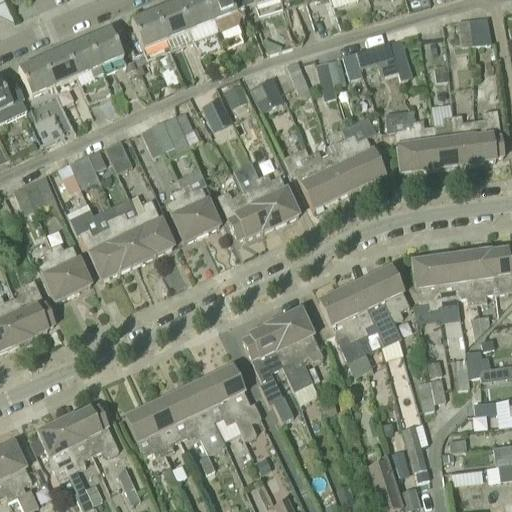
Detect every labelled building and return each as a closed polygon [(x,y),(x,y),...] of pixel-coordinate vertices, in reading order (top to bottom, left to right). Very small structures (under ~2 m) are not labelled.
[(193,47),(216,38),(216,37),(201,0),(197,0),(177,8),(189,38),(193,47)] [(201,0),(216,37),(216,38),(220,41),(237,35),(238,28),(245,25),(241,16),(235,18),(228,0),(201,0)] [(250,0),(254,13),(278,5),(276,0),(250,0)] [(154,17),(166,47),(189,38),(177,8),(154,17)] [(142,56),(166,47),(154,17),(130,26),(142,56)] [(469,26),(472,52),(489,50),(486,24),(469,26)] [(459,54),(472,52),(469,26),(456,27),(459,54)] [(262,35),(269,59),(292,52),(285,28),(262,35)] [(87,45),(99,74),(123,64),(110,35),(87,45)] [(389,48),(398,77),(400,85),(411,82),(400,44),(389,48)] [(102,80),(99,74),(87,45),(64,55),(77,84),(88,79),(90,85),(102,80)] [(398,77),(389,48),(388,48),(376,51),(385,81),(398,77)] [(53,94),(77,84),(64,55),(41,64),(53,94)] [(361,82),(360,77),(355,58),(342,62),(348,85),(361,82)] [(145,66),(143,61),(135,64),(140,79),(144,77),(141,68),(145,66)] [(53,94),(41,64),(17,74),(30,104),(53,94)] [(136,73),(133,65),(125,68),(128,76),(136,73)] [(328,67),(333,91),(344,89),(338,65),(328,67)] [(311,101),(304,85),(297,66),(286,71),(300,106),(311,101)] [(336,103),(333,91),(328,67),(315,70),(324,106),(336,103)] [(446,70),(433,72),(435,88),(447,86),(446,70)] [(312,78),(304,80),(308,91),(315,89),(312,78)] [(283,107),(281,102),(272,84),(250,95),(261,118),(283,107)] [(0,131),(10,126),(5,115),(21,108),(23,107),(14,87),(2,92),(0,87),(0,131)] [(239,90),(224,97),(231,112),(246,105),(239,90)] [(231,128),(220,103),(201,113),(212,137),(231,128)] [(412,128),(413,128),(412,116),(384,120),(386,139),(395,138),(396,150),(395,150),(399,180),(419,178),(412,128)] [(472,126),(478,168),(495,166),(494,163),(503,162),(497,116),(485,117),(486,125),(472,126)] [(64,143),(54,118),(31,128),(41,153),(64,143)] [(175,122),(183,139),(192,135),(184,118),(175,122)] [(478,170),(478,168),(472,126),(462,128),(461,121),(452,122),(458,172),(478,170)] [(190,154),(183,139),(175,122),(151,133),(162,158),(166,166),(190,154)] [(345,144),(366,190),(384,182),(366,143),(375,139),(367,122),(341,135),(346,144),(345,144)] [(439,175),(458,172),(452,122),(442,123),(443,130),(433,132),(439,175)] [(439,175),(433,132),(423,133),(423,126),(413,128),(412,128),(419,178),(439,175)] [(152,162),(162,158),(151,133),(141,138),(152,162)] [(348,199),(366,190),(345,144),(336,149),(335,147),(326,152),(330,160),(348,199)] [(131,172),(128,165),(120,147),(104,154),(116,179),(131,172)] [(88,161),(95,176),(105,172),(98,156),(88,161)] [(330,160),(321,164),(318,157),(309,161),(330,207),(348,199),(330,160)] [(95,176),(88,161),(69,170),(73,179),(80,194),(99,186),(95,176)] [(330,207),(309,161),(287,171),(292,181),(295,179),(312,215),(330,207)] [(62,184),(73,179),(69,170),(58,174),(62,184)] [(179,194),(201,240),(219,232),(201,193),(206,191),(199,176),(178,186),(181,193),(179,194)] [(69,199),(80,194),(73,179),(62,184),(69,199)] [(258,183),(279,230),(298,222),(279,182),(269,187),(266,179),(258,183)] [(24,192),(34,216),(35,216),(35,217),(45,213),(55,209),(45,183),(24,192)] [(261,239),(279,230),(258,183),(250,187),(253,194),(243,198),(260,237),(261,239)] [(23,221),(34,216),(24,192),(13,196),(23,221)] [(183,249),(201,240),(179,194),(171,197),(175,204),(165,208),(172,222),(171,222),(183,249)] [(260,237),(243,198),(231,204),(228,197),(216,202),(236,246),(244,243),(245,245),(260,237)] [(133,214),(154,261),(172,253),(151,206),(142,210),(137,201),(128,205),(133,214)] [(154,261),(133,214),(115,222),(136,270),(154,261)] [(100,238),(90,216),(69,225),(76,241),(80,240),(89,258),(88,259),(100,286),(118,278),(100,238)] [(118,278),(136,270),(115,222),(107,226),(110,233),(100,238),(118,278)] [(50,253),(72,300),(90,291),(71,252),(63,256),(60,249),(50,253)] [(54,308),(72,300),(50,253),(43,257),(46,264),(37,268),(42,281),(41,281),(54,308)] [(490,258),(495,299),(511,296),(511,257),(507,258),(506,255),(490,258)] [(495,299),(490,258),(489,256),(470,259),(477,309),(486,307),(485,300),(495,299)] [(467,310),(477,309),(470,259),(450,262),(456,304),(467,303),(467,310)] [(456,304),(450,262),(431,264),(437,314),(448,313),(448,311),(450,311),(450,305),(456,304)] [(429,315),(437,314),(431,264),(411,267),(415,295),(416,295),(418,309),(428,308),(429,315)] [(372,282),(393,327),(403,323),(399,317),(408,312),(390,273),(372,282)] [(385,331),(393,327),(372,282),(354,290),(372,329),(382,325),(385,331)] [(16,303),(34,342),(47,336),(46,334),(53,330),(34,286),(23,291),(26,298),(16,303)] [(364,333),(372,329),(354,290),(336,298),(358,344),(367,340),(364,333)] [(365,360),(358,344),(336,298),(318,307),(331,333),(332,333),(338,346),(348,369),(365,360)] [(34,342),(16,303),(4,308),(1,301),(0,301),(0,323),(13,352),(32,344),(31,343),(34,342)] [(303,370),(312,366),(309,359),(318,355),(300,315),(282,324),(303,370)] [(479,322),(482,339),(489,330),(488,321),(479,322)] [(476,345),(482,339),(479,322),(471,323),(474,345),(476,345)] [(0,358),(13,352),(0,323),(0,358)] [(311,387),(303,370),(282,324),(263,332),(264,333),(281,373),(282,372),(293,396),(311,387)] [(271,377),(281,373),(264,333),(248,340),(249,343),(241,346),(251,367),(252,367),(262,389),(260,390),(269,410),(274,408),(282,425),(291,421),(283,403),(281,403),(272,385),(274,384),(271,377)] [(493,353),(492,345),(480,346),(482,355),(493,353)] [(466,364),(468,382),(480,381),(481,375),(489,374),(488,362),(481,363),(480,355),(466,357),(467,364),(466,364)] [(469,393),(468,382),(466,364),(454,365),(457,394),(469,393)] [(442,380),(438,366),(427,368),(430,382),(442,380)] [(305,375),(311,387),(319,384),(313,371),(305,375)] [(511,379),(511,371),(494,373),(495,385),(511,382),(511,379)] [(240,438),(244,446),(256,440),(250,429),(260,424),(253,409),(249,411),(231,373),(214,381),(240,438)] [(224,446),(240,438),(214,381),(196,390),(222,447),(224,446)] [(429,387),(434,409),(446,406),(441,384),(429,387)] [(435,414),(434,409),(429,387),(417,389),(423,417),(435,414)] [(226,451),(224,446),(222,447),(196,390),(178,398),(199,444),(200,443),(208,460),(215,475),(224,471),(217,456),(226,451)] [(191,448),(199,444),(178,398),(160,406),(178,445),(188,441),(191,448)] [(319,407),(324,420),(336,416),(331,403),(319,407)] [(511,411),(508,412),(508,405),(495,407),(496,419),(498,433),(511,431),(511,411)] [(171,449),(178,445),(160,406),(143,414),(164,461),(174,456),(171,449)] [(475,421),(487,420),(496,419),(495,407),(473,410),(475,421)] [(73,422),(92,461),(105,455),(108,461),(118,456),(106,431),(98,413),(90,417),(89,415),(73,422)] [(156,464),(164,461),(143,414),(125,423),(143,462),(153,457),(156,464)] [(92,461),(73,422),(73,421),(55,429),(77,476),(85,472),(82,465),(92,461)] [(55,478),(66,473),(77,498),(74,500),(80,511),(93,511),(93,510),(85,495),(76,476),(77,476),(55,429),(36,438),(55,478)] [(402,434),(414,476),(426,473),(415,431),(402,434)] [(450,458),(466,456),(465,444),(448,446),(450,458)] [(0,467),(16,503),(20,511),(37,511),(38,511),(30,495),(26,498),(24,492),(32,488),(27,479),(35,476),(30,466),(23,470),(13,449),(0,454),(0,467)] [(390,459),(397,483),(410,479),(404,455),(390,459)] [(206,479),(215,475),(208,460),(199,465),(206,479)] [(448,470),(447,460),(440,461),(441,471),(448,470)] [(270,475),(265,462),(255,467),(261,479),(270,475)] [(368,472),(380,511),(402,511),(386,462),(381,463),(382,467),(368,472)] [(0,502),(5,500),(8,507),(16,503),(0,467),(0,502)] [(177,484),(173,475),(171,470),(163,474),(169,487),(177,484)] [(173,475),(177,484),(178,486),(187,482),(182,471),(173,475)] [(117,479),(131,508),(139,505),(128,481),(131,479),(129,475),(126,476),(126,475),(117,479)] [(429,484),(427,475),(415,478),(417,487),(429,484)] [(85,495),(93,510),(94,509),(103,505),(95,490),(85,495)] [(343,511),(354,508),(348,490),(336,495),(342,511),(343,511)] [(401,497),(404,511),(420,511),(415,493),(401,497)] [(275,509),(275,511),(291,511),(288,503),(275,509)]
